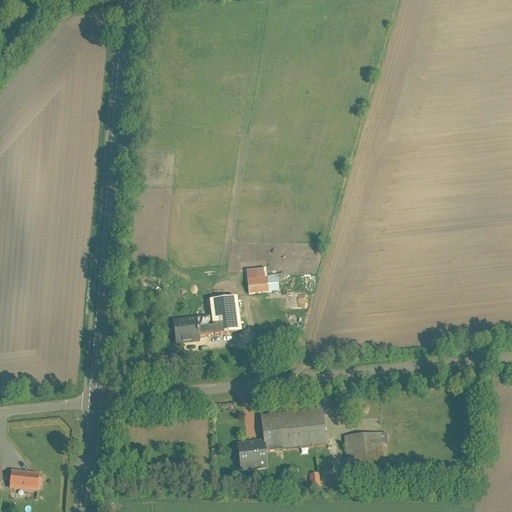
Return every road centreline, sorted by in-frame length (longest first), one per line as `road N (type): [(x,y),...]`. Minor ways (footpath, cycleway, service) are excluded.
road 1 (unclassified): [(94,401),(511,360)]
road 2 (tertiary): [(131,0),(94,401)]
